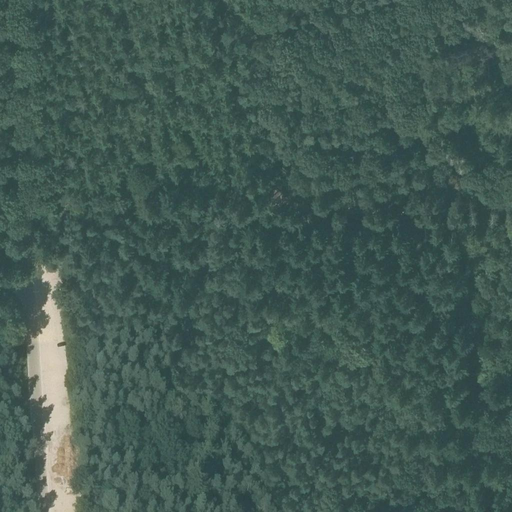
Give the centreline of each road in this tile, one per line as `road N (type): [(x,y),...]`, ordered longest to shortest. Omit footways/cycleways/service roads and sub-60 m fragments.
road 1 (unclassified): [(43,511),(8,0)]
road 2 (track): [(511,212),(24,200)]
